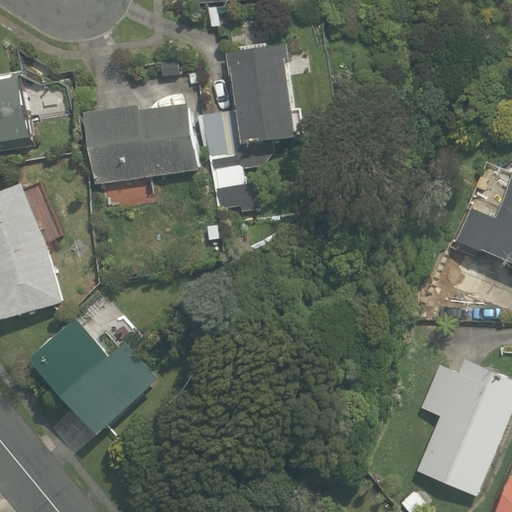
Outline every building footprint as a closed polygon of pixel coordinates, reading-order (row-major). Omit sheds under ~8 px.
[(214,28),(223,27),(222,9),(213,10),(214,28)] [(220,210),(220,216),(263,210),(259,186),(248,187),(245,171),(269,167),(266,146),(311,139),(307,111),(300,112),(290,46),(230,55),(238,113),(206,117),(220,210)] [(0,84),(0,146),(40,141),(30,80),(0,84)] [(89,115),(99,186),(100,186),(204,172),(195,107),(147,113),(146,107),(89,115)] [(35,176),(49,174),(47,160),(33,162),(35,176)] [(0,294),(8,322),(68,305),(49,240),(26,186),(0,197),(0,294)] [(460,240),(511,263),(511,189),(499,219),(474,208),(460,240)] [(223,239),(221,226),(210,227),(214,263),(228,261),(226,238),(223,239)] [(107,438),(166,382),(131,345),(116,359),(81,323),(79,321),(35,362),(81,411),(107,438)] [(421,472),(481,498),(511,424),(511,379),(469,361),(463,375),(443,367),(425,409),(444,417),(421,472)] [(511,511),(511,486),(499,511),(511,511)] [(410,511),(419,511),(428,505),(418,493),(404,504),(410,511)]
